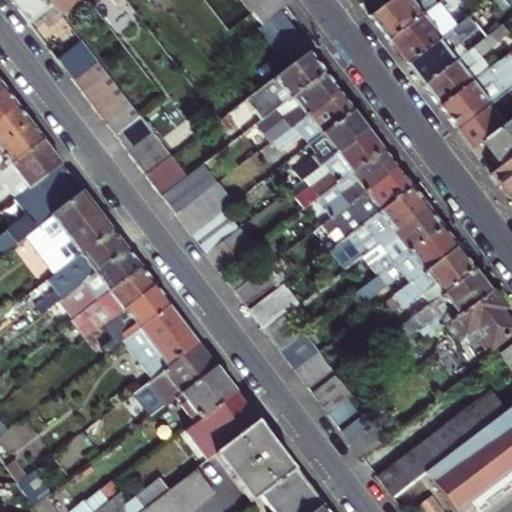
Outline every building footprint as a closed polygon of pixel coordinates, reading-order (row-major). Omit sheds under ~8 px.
[(8,0),(30,27),(46,14),(39,4),(35,0),(8,0)] [(49,0),(63,17),(87,0),(49,0)] [(245,0),(243,2),(252,14),(270,0),(245,0)] [(280,0),(270,0),(252,14),(262,27),(281,12),(287,8),(280,0)] [(389,43),(436,6),(432,0),(394,0),(371,19),(389,43)] [(389,43),(408,67),(458,29),(448,16),(443,20),(438,13),(444,9),(445,11),(454,7),(463,0),(444,0),(436,6),(389,43)] [(303,41),(281,12),(262,27),(258,30),(280,58),(284,56),(303,41)] [(423,87),(454,64),(448,54),(459,45),(458,43),(477,29),(470,19),(458,29),(408,67),(423,87)] [(505,39),(498,30),(454,64),(423,87),(440,109),(473,84),(465,74),(482,61),(480,57),(505,39)] [(292,67),(309,54),(317,48),(309,36),(303,41),(284,56),(292,67)] [(83,44),(57,63),(75,86),(100,66),(83,44)] [(284,91),(290,100),(324,73),(309,54),(292,67),(228,116),(236,127),(284,91)] [(486,142),(503,130),(489,111),(511,92),(511,60),(509,56),(473,84),(440,109),(473,153),(486,142)] [(82,96),(107,76),(100,66),(75,86),(82,96)] [(267,149),(274,143),(307,118),(310,121),(326,110),(323,105),(338,93),(324,73),(290,100),(280,108),(287,118),(260,139),(267,149)] [(116,86),(107,76),(82,96),(90,106),(116,86)] [(124,97),(116,86),(90,106),(98,117),(124,97)] [(0,94),(0,121),(18,108),(5,91),(0,94)] [(307,118),(274,143),(281,152),(298,140),(296,136),(299,133),(309,146),(353,112),(338,93),(323,105),(326,110),(310,121),(307,118)] [(124,97),(98,117),(107,128),(132,108),(124,97)] [(0,146),(30,124),(18,108),(0,121),(0,146)] [(132,108),(107,128),(115,139),(141,119),(132,108)] [(304,180),(324,165),(337,155),(338,157),(353,146),(351,143),(367,130),(353,112),(309,146),(315,154),(312,157),(313,159),(288,179),(295,187),(304,180)] [(141,119),(115,139),(129,156),(154,137),(141,119)] [(486,142),(504,165),(511,159),(511,122),(503,130),(486,142)] [(0,173),(43,141),(30,124),(0,146),(0,173)] [(337,155),(324,165),(330,173),(310,188),(312,191),(304,197),(306,200),(300,204),(305,210),(338,184),(382,150),(367,130),(351,143),(353,146),(338,157),(337,155)] [(129,156),(137,167),(162,147),(154,137),(129,156)] [(62,166),(43,141),(0,173),(0,188),(4,186),(16,202),(62,166)] [(315,154),(309,146),(270,176),(275,183),(286,175),(288,179),(313,159),(312,157),(315,154)] [(162,147),(137,167),(147,180),(172,160),(162,147)] [(382,150),(338,184),(345,194),(324,209),(331,220),(365,194),(367,197),(383,185),(381,182),(397,169),(382,150)] [(510,200),(511,198),(511,159),(504,165),(491,175),(510,200)] [(187,180),(172,160),(147,180),(162,200),(187,180)] [(324,165),(304,180),(310,188),(330,173),(324,165)] [(29,236),(58,213),(50,203),(75,183),(62,166),(16,202),(27,217),(0,237),(0,244),(6,253),(29,236)] [(310,237),(324,256),(336,247),(412,189),(397,169),(381,182),(383,185),(367,197),(365,194),(331,220),(310,237)] [(176,219),(200,201),(219,186),(208,172),(166,204),(176,219)] [(50,203),(58,213),(83,194),(75,183),(50,203)] [(412,189),(336,247),(351,267),(380,245),(427,209),(412,189)] [(29,236),(45,256),(98,214),(83,194),(58,213),(29,236)] [(200,201),(176,219),(191,238),(214,220),(200,201)] [(362,276),(369,285),(442,229),(427,209),(380,245),(387,256),(362,276)] [(45,256),(59,274),(113,233),(98,214),(45,256)] [(233,235),(219,216),(214,220),(191,238),(206,257),(233,235)] [(442,229),(369,285),(351,298),(359,309),(406,274),(413,283),(457,249),(442,229)] [(206,257),(220,275),(252,250),(238,232),(233,235),(206,257)] [(61,302),(64,300),(127,252),(113,233),(59,274),(67,285),(55,295),(61,302)] [(457,249),(413,283),(381,307),(388,316),(399,307),(403,311),(422,297),(429,306),(474,272),(457,249)] [(127,252),(64,300),(68,305),(79,297),(80,298),(89,292),(97,304),(141,270),(127,252)] [(225,282),(234,294),(255,279),(258,276),(249,264),(225,282)] [(110,323),(155,289),(141,270),(97,304),(80,317),(71,323),(85,341),(110,323)] [(436,317),(446,328),(456,321),(491,294),(474,272),(429,306),(399,330),(405,340),(436,317)] [(255,279),(234,294),(246,310),(266,295),(255,279)] [(121,337),(125,342),(170,308),(155,289),(110,323),(121,337)] [(492,350),(511,334),(511,329),(500,314),(504,312),(491,294),(456,321),(474,345),(479,342),(486,351),(491,348),(492,350)] [(249,314),(265,334),(288,316),(273,296),(249,314)] [(71,323),(80,317),(74,308),(65,315),(71,323)] [(152,381),(175,364),(199,346),(170,308),(125,342),(124,343),(152,381)] [(511,321),(504,312),(500,314),(511,329),(511,321)] [(265,334),(280,353),(303,336),(288,316),(265,334)] [(303,336),(280,353),(295,373),(318,355),(303,336)] [(110,347),(113,351),(124,343),(125,342),(121,337),(110,347)] [(199,346),(175,364),(185,377),(209,359),(199,346)] [(511,346),(500,356),(511,372),(511,346)] [(103,352),(106,356),(113,351),(110,347),(103,352)] [(318,355),(295,373),(308,391),(331,373),(318,355)] [(152,381),(146,385),(164,408),(176,399),(216,368),(209,359),(185,377),(175,364),(152,381)] [(216,368),(176,399),(195,425),(202,419),(235,393),(216,368)] [(337,378),(313,396),(329,418),(349,402),(353,399),(337,378)] [(202,419),(224,449),(258,423),(235,393),(202,419)] [(441,432),(425,444),(409,456),(393,468),(377,480),(392,500),(408,488),(424,476),(427,474),(440,464),(456,452),(472,440),(488,428),(511,409),(511,394),(499,404),(491,394),(473,407),(457,419),(441,432)] [(349,402),(329,418),(338,430),(358,414),(349,402)] [(511,409),(488,428),(472,440),(456,452),(440,464),(427,474),(424,476),(452,511),(463,511),(472,506),(476,511),(486,511),(490,510),(488,507),(502,497),(504,499),(511,492),(511,489),(511,488),(511,409)] [(364,419),(343,435),(363,461),(384,445),(364,419)] [(224,449),(215,456),(251,505),(261,498),(295,472),(258,423),(224,449)] [(15,460),(6,466),(18,482),(27,476),(15,460)] [(168,492),(142,511),(191,511),(214,495),(196,471),(168,492)] [(295,472),(261,498),(271,511),(314,511),(322,507),(295,472)] [(125,511),(142,511),(168,492),(160,482),(136,500),(137,503),(125,511)] [(35,489),(27,495),(34,506),(43,500),(35,489)] [(57,511),(46,497),(43,500),(34,506),(38,511),(57,511)] [(440,511),(429,498),(417,507),(420,511),(440,511)]
